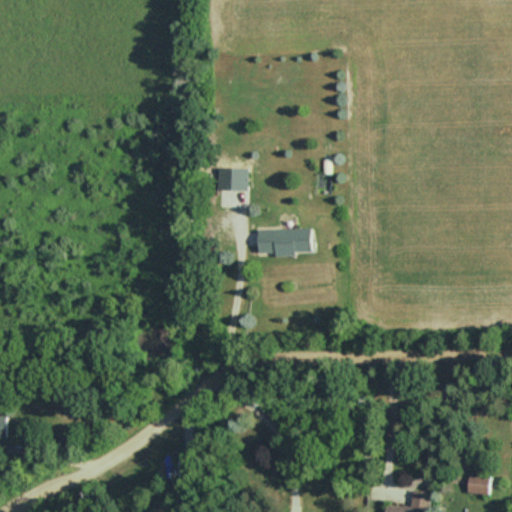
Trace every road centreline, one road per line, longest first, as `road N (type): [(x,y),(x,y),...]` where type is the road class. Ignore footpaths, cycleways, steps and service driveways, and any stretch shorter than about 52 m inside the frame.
road 1 (residential): [(511,344),(235,357),(147,432)]
road 2 (residential): [(147,432),(3,511)]
